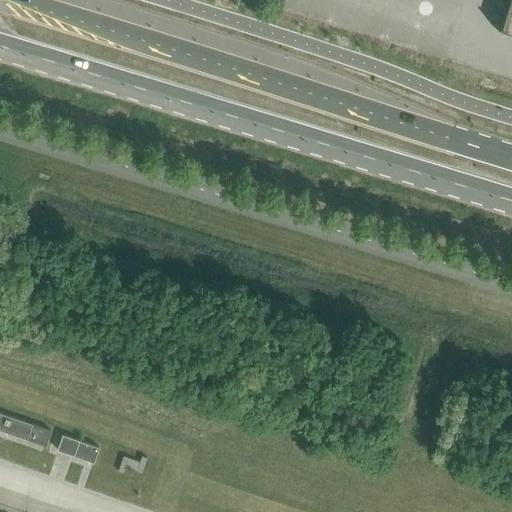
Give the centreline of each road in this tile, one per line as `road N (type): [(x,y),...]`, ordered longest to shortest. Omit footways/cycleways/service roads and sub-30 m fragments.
road 1 (unclassified): [(511,285),(0,130)]
road 2 (primary): [(0,47),(511,201)]
road 3 (primary): [(511,155),(16,0)]
